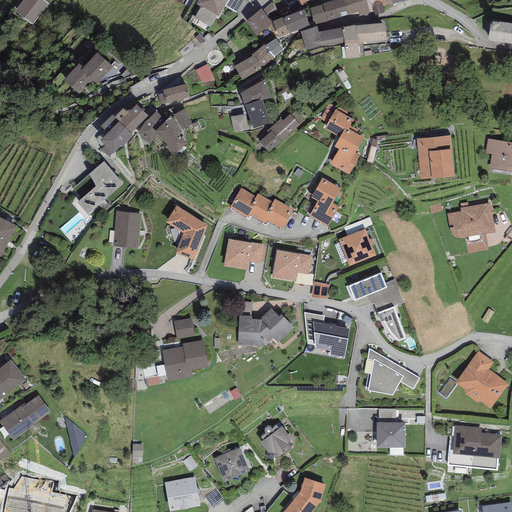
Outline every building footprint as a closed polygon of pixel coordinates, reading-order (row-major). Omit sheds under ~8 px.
[(48,5),(42,0),(24,0),(16,12),(33,25),(48,5)] [(228,0),(199,0),(196,6),(201,8),(194,19),(210,28),(216,16),(219,18),(228,0)] [(296,0),(299,9),(310,4),(309,0),(296,0)] [(339,0),(322,5),(327,25),(348,19),(342,0),(339,0)] [(342,0),(348,19),(369,13),(368,10),(365,0),(342,0)] [(380,0),(365,0),(368,10),(372,9),(373,15),(383,12),(380,0)] [(380,0),(383,12),(393,6),(393,5),(392,0),(380,0)] [(322,5),(303,12),(310,28),(314,27),(315,28),(327,25),(322,5)] [(257,34),(270,23),(269,21),(262,11),(247,23),(257,34)] [(303,12),(283,20),(289,34),(290,36),(310,28),(303,12)] [(278,16),(269,21),(270,23),(274,30),(279,39),(289,34),(283,20),(282,19),(280,20),(278,16)] [(499,26),(492,25),(490,42),(511,45),(511,25),(499,23),(499,26)] [(385,25),(355,28),(358,47),(387,44),(385,25)] [(317,28),(300,34),(307,53),(321,48),(344,45),(341,30),(319,34),(317,28)] [(355,28),(341,30),(344,45),(347,60),(360,58),(358,47),(355,28)] [(276,41),(265,48),(274,58),(284,50),(276,41)] [(252,57),(234,69),(242,82),(262,69),(275,59),(274,58),(265,48),(264,47),(252,57)] [(96,54),(84,69),(81,72),(92,81),(97,85),(112,68),(96,54)] [(196,69),(202,82),(214,77),(208,64),(196,69)] [(84,69),(79,65),(63,83),(79,96),(92,81),(81,72),(84,69)] [(164,86),(188,82),(187,77),(163,81),(164,86)] [(265,81),(240,95),(244,107),(262,102),(272,99),(265,81)] [(189,99),(186,86),(163,92),(164,94),(157,96),(159,103),(165,101),(166,105),(189,99)] [(262,102),(244,107),(253,130),(270,124),(262,102)] [(137,107),(132,113),(130,112),(129,112),(127,112),(126,114),(123,110),(114,119),(117,122),(118,121),(121,124),(132,135),(148,118),(137,107)] [(185,110),(174,116),(182,130),(192,125),(185,110)] [(335,111),(324,130),(340,138),(345,129),(348,131),(354,121),(335,111)] [(165,123),(156,113),(146,123),(138,134),(150,146),(157,137),(154,134),(165,123)] [(245,115),(231,118),(233,133),(248,130),(245,115)] [(299,126),(290,115),(283,122),(281,120),(266,132),(268,134),(259,143),(268,153),(299,126)] [(111,155),(113,156),(120,148),(121,149),(132,138),(118,124),(117,122),(114,119),(112,117),(100,128),(108,136),(100,144),(104,148),(101,151),(108,158),(111,155)] [(170,117),(165,123),(154,134),(157,137),(167,147),(165,149),(173,158),(187,144),(179,137),(182,133),(177,127),(178,125),(170,117)] [(348,131),(345,129),(340,138),(334,148),(338,151),(353,159),(355,154),(363,139),(348,131)] [(450,137),(417,140),(421,181),(454,177),(450,137)] [(511,143),(488,140),(485,154),(492,155),(489,170),(511,174),(511,172),(511,143)] [(360,156),(355,154),(353,159),(338,151),(330,165),(349,176),(360,156)] [(95,187),(77,204),(88,216),(123,185),(103,163),(89,176),(95,187)] [(340,190),(322,180),(311,200),(317,203),(330,210),(332,205),(340,190)] [(256,198),(241,190),(230,209),(249,220),(250,217),(246,215),(256,198)] [(273,204),(258,195),(256,198),(246,215),(250,217),(266,226),(267,223),(263,221),(273,204)] [(273,204),(263,221),(267,223),(282,231),(293,212),(275,201),(273,204)] [(338,208),(332,205),(330,210),(317,203),(309,219),(327,229),(338,208)] [(466,212),(452,214),(456,236),(468,234),(469,241),(486,239),(485,231),(497,230),(493,204),(466,208),(466,212)] [(207,227),(176,208),(165,224),(183,234),(175,255),(193,262),(207,227)] [(141,214),(116,212),(113,247),(138,249),(141,214)] [(0,219),(0,258),(1,258),(17,228),(0,219)] [(365,231),(338,241),(349,268),(375,257),(365,231)] [(263,246),(228,240),(224,267),(249,271),(250,262),(260,264),(263,246)] [(312,257),(276,251),(272,278),(296,282),(298,274),(309,275),(312,257)] [(380,274),(348,287),(355,303),(368,297),(387,290),(385,284),(380,274)] [(395,280),(385,284),(387,290),(368,297),(371,305),(374,304),(377,313),(403,303),(395,280)] [(329,285),(313,283),(311,298),(327,300),(329,285)] [(394,308),(377,314),(380,324),(383,322),(389,333),(398,343),(405,340),(394,308)] [(251,318),(239,317),(237,346),(263,348),(273,340),(277,344),(293,329),(281,315),(279,318),(271,310),(260,320),(251,320),(251,318)] [(324,316),(304,313),(306,340),(314,342),(315,348),(331,352),(330,357),(344,360),(349,330),(335,328),(336,325),(323,323),(324,316)] [(191,319),(174,322),(177,338),(194,335),(191,319)] [(182,348),(162,352),(167,383),(193,378),(192,371),(208,368),(203,341),(182,345),(182,348)] [(419,376),(369,347),(367,358),(373,359),(369,387),(392,391),(400,379),(413,387),(419,376)] [(494,361),(478,349),(455,379),(465,386),(465,390),(476,398),(480,397),(490,404),(508,381),(488,367),(494,361)] [(10,357),(0,364),(0,394),(25,375),(10,357)] [(22,402),(0,417),(0,418),(13,437),(51,410),(38,392),(23,403),(22,402)] [(405,419),(376,418),(376,443),(405,443),(405,419)] [(281,422),(260,438),(268,448),(275,450),(278,454),(291,444),(288,440),(289,433),(281,422)] [(482,426),(455,423),(452,450),(499,454),(501,432),(482,431),(482,426)] [(70,433),(74,452),(87,449),(82,430),(70,433)] [(240,444),(214,455),(224,478),(250,467),(240,444)] [(26,464),(0,479),(0,499),(1,502),(18,492),(25,502),(43,491),(26,464)] [(326,481),(304,474),(300,488),(283,509),(286,511),(309,511),(320,498),(326,481)] [(195,475),(164,481),(169,506),(200,500),(195,475)] [(511,511),(511,498),(511,499),(482,503),(483,511),(511,511)]
